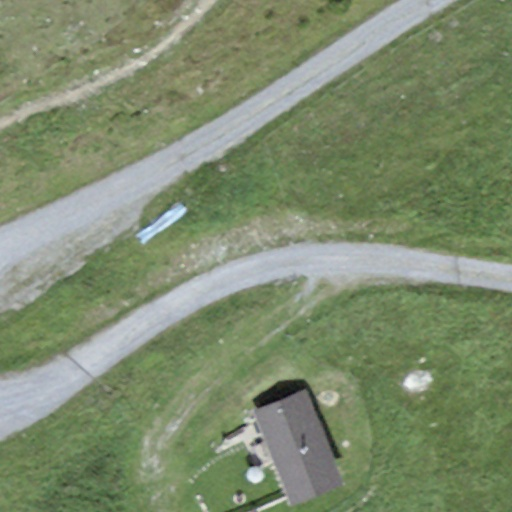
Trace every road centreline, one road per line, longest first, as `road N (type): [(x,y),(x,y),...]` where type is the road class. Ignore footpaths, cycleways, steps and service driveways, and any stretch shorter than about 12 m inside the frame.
road 1 (track): [(0,397),(55,387),(252,271),(382,264),(511,277)]
road 2 (track): [(436,0),(0,259)]
